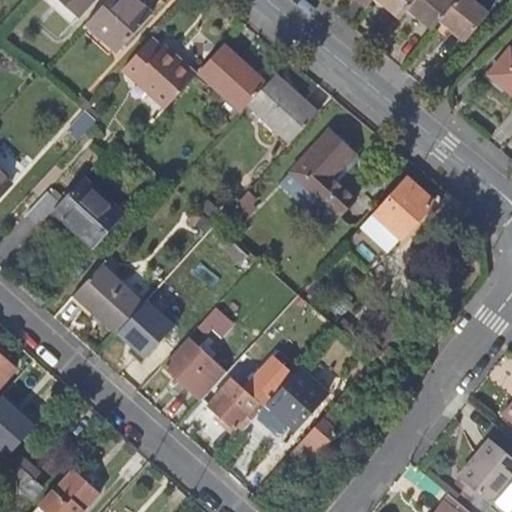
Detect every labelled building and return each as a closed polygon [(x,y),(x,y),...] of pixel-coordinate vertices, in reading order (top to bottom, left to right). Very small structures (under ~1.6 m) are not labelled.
[(51,0),(74,21),(92,0),(51,0)] [(134,0),(107,0),(85,24),(117,53),(151,15),(134,0)] [(379,0),(400,17),(408,8),(414,0),(379,0)] [(414,0),(408,8),(433,28),(441,18),(455,1),(453,0),(414,0)] [(472,0),(456,0),(455,1),(441,18),(467,39),(489,13),(472,0)] [(164,110),(195,77),(162,47),(160,50),(149,40),(121,71),(131,81),(164,110)] [(201,70),(199,72),(242,111),(248,104),(266,84),(223,45),(201,70)] [(511,93),(511,49),(489,75),(511,93)] [(275,74),(266,84),(248,104),(291,142),(317,113),(275,74)] [(339,216),(355,199),(332,178),(355,154),(329,131),(291,171),(339,216)] [(0,196),(12,184),(0,173),(0,196)] [(406,176),(373,212),(402,238),(434,202),(406,176)] [(82,179),(59,204),(54,210),(93,244),(121,214),(82,179)] [(247,190),(236,202),(245,210),(256,198),(247,190)] [(54,210),(59,204),(46,192),(23,215),(37,228),(54,210)] [(354,247),(373,264),(381,255),(363,238),(354,247)] [(115,336),(142,305),(100,266),(73,296),(115,336)] [(216,307),(192,334),(196,338),(202,332),(205,334),(223,313),(216,307)] [(263,333),(232,367),(242,375),(272,342),(263,333)] [(203,399),(227,373),(190,339),(165,367),(176,377),(171,382),(182,392),(187,386),(202,400),(203,399)] [(0,385),(15,369),(0,354),(0,385)] [(299,368),(267,404),(295,429),(327,394),(299,368)] [(240,433),(264,407),(233,379),(208,405),(240,433)] [(1,396),(0,397),(0,448),(8,456),(35,427),(1,396)] [(511,404),(503,416),(511,423),(511,404)] [(290,454),(305,468),(348,420),(333,407),(290,454)] [(460,477),(493,505),(511,481),(511,457),(491,440),(460,477)] [(149,462),(140,454),(121,476),(129,484),(149,462)] [(73,470),(50,494),(69,511),(83,511),(100,494),(73,470)] [(49,496),(44,502),(55,511),(69,511),(50,494),(49,496)] [(469,511),(448,494),(433,511),(469,511)]
